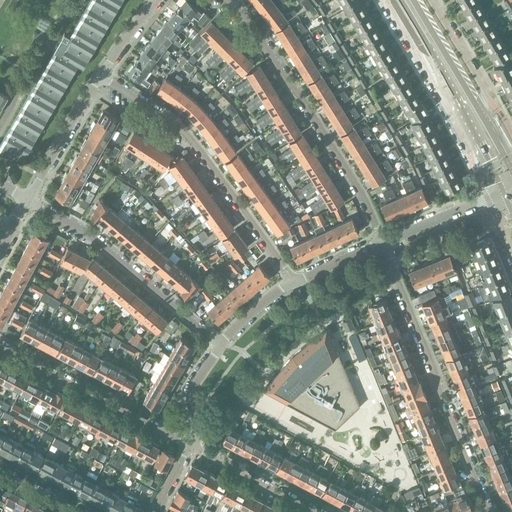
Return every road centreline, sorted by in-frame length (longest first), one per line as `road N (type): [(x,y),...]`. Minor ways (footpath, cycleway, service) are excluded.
road 1 (residential): [(383,241),(255,30),(223,0)]
road 2 (residential): [(485,511),(383,241)]
road 3 (residential): [(102,72),(189,133),(291,280)]
road 4 (residential): [(220,342),(185,323),(29,197)]
road 5 (residential): [(190,450),(0,344)]
road 6 (residential): [(102,72),(29,197)]
road 7 (secondary): [(436,67),(503,193)]
road 8 (residential): [(312,511),(190,450)]
road 9 (residential): [(383,241),(503,193)]
road 10 (residential): [(477,110),(487,97),(431,0)]
road 11 (secondary): [(477,110),(412,0)]
